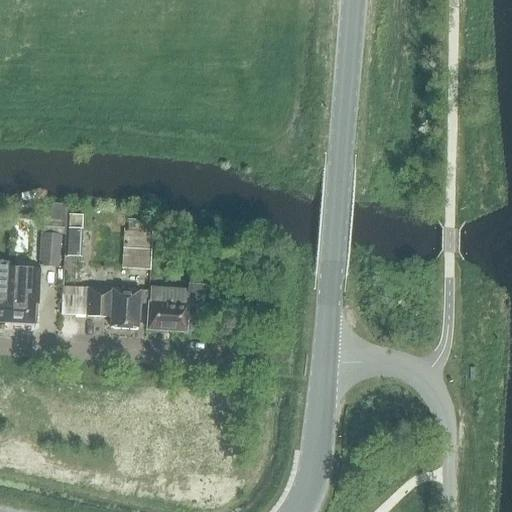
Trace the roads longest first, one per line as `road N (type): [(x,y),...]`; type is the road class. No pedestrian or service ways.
road 1 (secondary): [(355,0),(322,364)]
road 2 (unclassified): [(0,344),(217,356)]
road 3 (secondary): [(322,364),(310,478),(295,511)]
road 4 (unclassified): [(446,511),(446,421),(420,378)]
